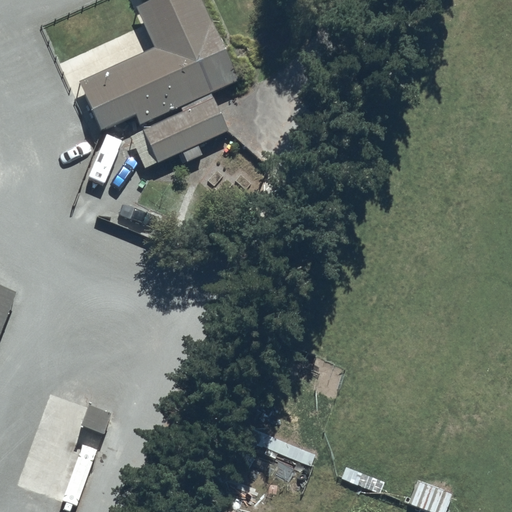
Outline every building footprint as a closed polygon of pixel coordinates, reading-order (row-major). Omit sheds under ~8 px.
[(171,0),(135,18),(152,55),(79,90),(102,140),(133,125),(137,133),(178,114),(181,120),(142,139),(157,171),(181,160),(185,169),(201,162),(197,152),(226,139),(209,102),(239,88),(197,0),(171,0)] [(163,221),(127,206),(120,225),(156,240),(163,221)] [(0,340),(15,302),(0,296),(0,340)] [(109,419),(87,413),(81,436),(103,442),(109,419)] [(236,429),(231,440),(309,470),(313,459),(236,429)] [(76,511),(95,453),(78,447),(59,506),(76,511)] [(384,487),(345,472),(340,484),(379,499),(384,487)] [(447,511),(451,502),(417,489),(409,510),(414,511),(447,511)]
